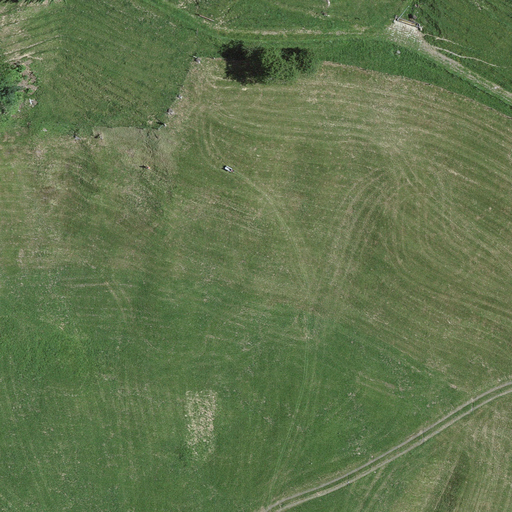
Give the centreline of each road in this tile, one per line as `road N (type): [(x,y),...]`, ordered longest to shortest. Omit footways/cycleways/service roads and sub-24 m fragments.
road 1 (track): [(156,0),(242,36),(374,30),(422,43),(511,97)]
road 2 (track): [(511,383),(270,511)]
